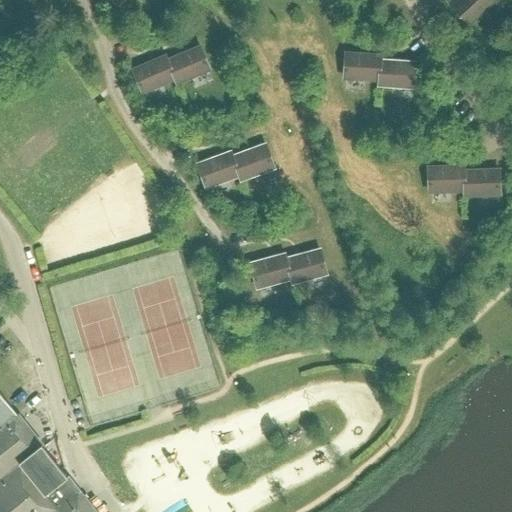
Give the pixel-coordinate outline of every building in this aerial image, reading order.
[(493,0),(450,0),(449,1),(470,23),(493,0)] [(167,59),(175,78),(177,83),(209,69),(199,45),(187,51),(167,59)] [(379,80),(380,59),(380,55),(345,52),(344,78),(379,80)] [(175,78),(167,59),(165,55),(132,68),(142,92),(175,78)] [(415,62),(380,59),(379,80),(379,85),(414,87),(415,62)] [(265,144),(232,156),(239,176),(240,180),(274,168),(265,144)] [(239,176),(232,156),(230,151),(197,163),(206,187),(239,176)] [(464,191),(463,170),(463,165),(428,166),(428,192),(464,191)] [(463,170),(464,191),(464,196),(499,194),(498,169),(463,170)] [(285,258),(291,278),(292,283),(326,274),(319,249),(285,258)] [(291,278),(285,258),(284,253),(250,263),(257,288),(291,278)] [(0,511),(93,511),(0,395),(0,511)] [(199,511),(193,499),(166,511),(199,511)]
